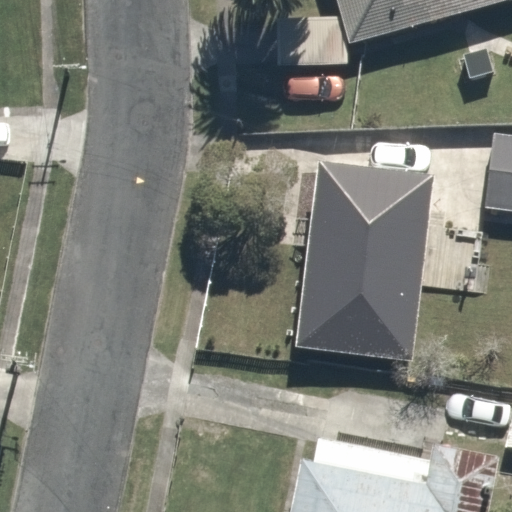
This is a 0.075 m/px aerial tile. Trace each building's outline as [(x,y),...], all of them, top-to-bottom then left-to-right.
[(511,0),(333,0),(365,70),(511,4),(511,0)] [(331,70),(331,12),(256,11),(256,39),(278,39),(277,69),(331,70)] [(511,137),(491,134),(478,209),(511,214),(511,137)] [(438,185),(329,167),(297,367),(406,384),(438,185)] [(489,511),(498,470),(322,434),(305,511),(489,511)]
